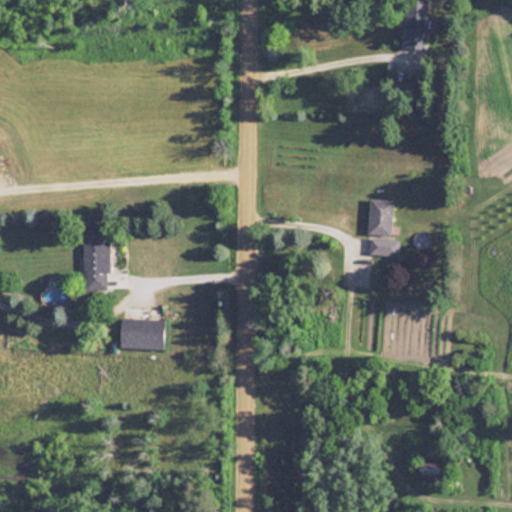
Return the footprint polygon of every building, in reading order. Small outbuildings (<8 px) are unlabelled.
[(427,0),(405,0),(405,48),(427,48),(427,0)] [(392,234),(392,199),(369,199),(369,234),(392,234)] [(84,290),(109,290),(109,216),(84,216),(84,290)] [(399,239),(370,237),(369,254),(398,255),(399,239)] [(121,348),(165,349),(165,318),(122,317),(121,348)] [(420,483),(451,483),(451,467),(420,467),(420,483)]
